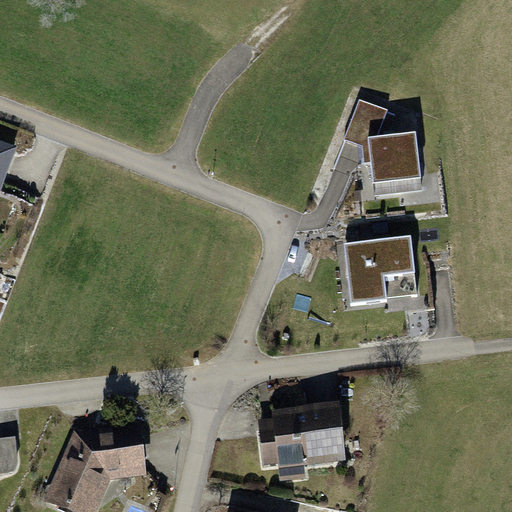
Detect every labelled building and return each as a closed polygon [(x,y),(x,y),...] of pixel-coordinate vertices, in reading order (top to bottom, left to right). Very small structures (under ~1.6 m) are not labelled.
[(389,113),(361,102),(346,142),(371,152),(375,184),(394,181),(396,193),(423,189),(418,136),(379,141),(389,113)] [(0,192),(16,153),(0,146),(0,192)] [(412,241),(345,249),(352,308),(389,304),(388,300),(419,297),(412,241)] [(338,408),(277,415),(278,428),(263,430),(267,465),(281,463),(283,480),(305,477),(303,464),(344,460),(338,408)] [(140,431),(79,438),(52,502),(74,511),(94,511),(110,478),(143,475),(140,431)] [(17,440),(0,442),(0,473),(14,472),(19,465),(17,440)]
